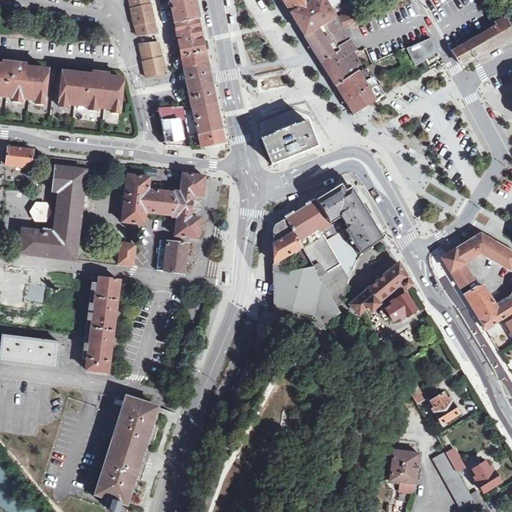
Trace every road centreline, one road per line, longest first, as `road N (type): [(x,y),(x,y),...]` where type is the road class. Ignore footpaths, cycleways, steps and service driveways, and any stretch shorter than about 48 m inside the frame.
road 1 (unclassified): [(239,280),(248,289),(239,352),(182,511)]
road 2 (primary): [(162,511),(239,280)]
road 3 (residential): [(165,281),(132,382),(0,371)]
road 4 (tertiary): [(252,197),(354,158),(415,253)]
road 5 (residential): [(415,253),(471,222),(504,160),(466,85)]
road 6 (tertiary): [(415,253),(511,419)]
road 7 (primary): [(246,166),(213,0)]
road 8 (residential): [(165,281),(0,259)]
road 9 (unclassified): [(146,155),(0,136)]
road 10 (residential): [(0,49),(130,57)]
